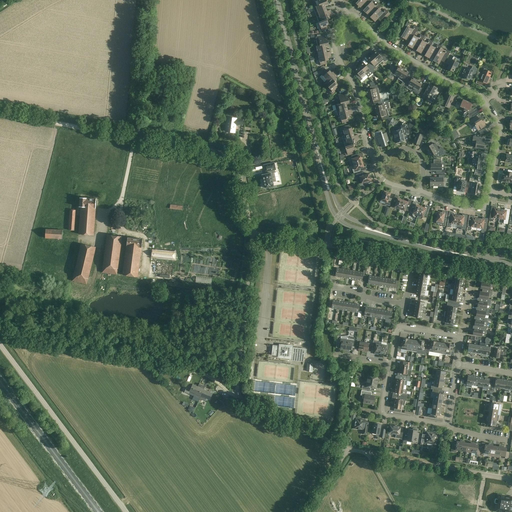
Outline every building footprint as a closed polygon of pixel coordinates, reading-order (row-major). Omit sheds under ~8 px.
[(372,1),(373,0),(358,0),(356,3),(360,8),(364,4),(367,6),(367,7),(372,1)] [(367,7),(367,6),(363,10),(368,15),(371,11),(374,13),(379,8),(382,5),(379,2),(377,5),(375,4),(372,1),(367,7)] [(327,2),(319,5),(313,7),(315,12),(326,8),(325,5),(328,4),(327,2)] [(326,8),(315,12),(317,17),(331,12),(330,9),(327,11),(326,8)] [(381,20),(384,18),(385,19),(390,14),(386,9),(384,12),(382,11),(379,8),(374,13),(370,17),(375,22),(379,18),(381,20)] [(331,12),(317,17),(319,22),(327,19),(330,18),(329,15),(332,14),(331,12)] [(329,24),(327,19),(319,22),(321,27),(319,28),(320,32),(328,28),(327,25),(329,24)] [(410,36),(412,37),(413,37),(414,35),(419,28),(415,25),(414,27),(411,28),(407,26),(401,37),(407,40),(410,36)] [(418,37),(414,35),(413,37),(412,37),(407,46),(413,49),(416,44),(419,46),(423,40),(425,36),(421,34),(420,37),(418,37)] [(316,37),(317,46),(318,46),(328,43),(327,38),(325,38),(324,35),(316,37)] [(426,42),(423,40),(419,46),(416,51),(422,54),(424,49),(427,51),(431,45),(433,41),(430,39),(428,42),(426,42)] [(329,46),(328,43),(318,46),(317,46),(316,46),(317,51),(326,49),(325,47),(329,46)] [(434,47),(431,45),(427,51),(424,56),(430,59),(433,54),(436,56),(441,48),(442,46),(438,44),(436,47),(434,47)] [(436,56),(433,60),(439,64),(441,59),(444,61),(450,51),(446,49),(446,51),(441,48),(436,56)] [(376,51),(372,55),(379,63),(384,60),(385,61),(387,59),(382,53),(380,55),(376,51)] [(331,56),(331,54),(319,57),(316,57),(317,60),(319,59),(320,65),(327,64),(326,61),(328,60),(328,57),(331,56)] [(369,65),(373,70),(376,67),(375,67),(379,63),(372,55),(367,59),(371,63),(369,65)] [(450,55),(446,62),(449,64),(447,68),(449,69),(449,71),(452,71),(453,72),(456,67),(457,67),(459,63),(455,61),(456,58),(450,55)] [(375,71),(373,70),(369,65),(367,67),(363,63),(359,66),(366,75),(368,77),(375,71)] [(366,75),(359,66),(355,71),(358,74),(356,76),(360,81),(363,79),(362,78),(366,75)] [(390,75),(387,77),(391,79),(393,76),(394,75),(399,77),(404,69),(398,66),(396,71),(393,69),(390,75)] [(477,69),(472,67),(471,69),(467,68),(464,67),(461,75),(463,76),(463,77),(464,77),(465,79),(467,80),(468,79),(469,79),(471,75),(474,76),(477,69)] [(321,74),(327,80),(336,72),(334,70),(332,73),(329,70),(328,72),(326,69),(321,74)] [(399,77),(398,79),(402,82),(401,84),(404,85),(407,81),(408,78),(406,77),(409,72),(404,69),(399,77)] [(487,70),(485,69),(484,69),(483,70),(479,80),(477,79),(476,83),(482,86),(483,82),(487,84),(491,75),(491,74),(491,73),(492,72),(487,70)] [(327,80),(330,84),(334,80),(335,81),(337,79),(335,76),(337,74),(336,72),(327,80)] [(411,90),(417,80),(412,77),(409,82),(407,81),(404,85),(404,86),(411,90)] [(338,85),(335,81),(334,80),(330,84),(328,86),(331,90),(330,92),(332,95),(338,89),(336,86),(338,85)] [(422,83),(417,80),(411,90),(419,95),(422,89),(419,88),(422,83)] [(437,88),(430,84),(424,95),(427,97),(428,97),(427,99),(433,103),(438,95),(434,93),(437,88)] [(367,96),(379,94),(377,85),(371,86),(372,89),(366,90),(367,96)] [(337,104),(349,101),(348,96),(345,96),(344,93),(338,95),(340,100),(336,101),(337,104)] [(379,102),(381,102),(379,94),(367,96),(369,102),(374,100),(375,103),(379,102)] [(453,97),(445,94),(442,102),(443,105),(449,108),(448,109),(452,111),(455,104),(451,103),(453,97)] [(471,106),(472,103),(463,99),(460,106),(464,108),(466,111),(463,113),(466,116),(467,116),(469,119),(475,114),(474,111),(471,106)] [(390,109),(388,100),(381,102),(379,102),(380,105),(374,106),(376,112),(387,109),(390,109)] [(349,101),(337,104),(335,105),(336,110),(338,110),(338,109),(347,107),(346,104),(350,103),(349,101)] [(387,109),(376,112),(377,118),(382,117),(383,119),(389,118),(387,109)] [(352,112),(340,115),(342,123),(348,121),(348,118),(350,118),(349,115),(352,114),(352,112)] [(478,119),(477,116),(468,122),(470,126),(474,124),(474,125),(475,126),(478,130),(485,125),(480,117),(478,119)] [(237,119),(227,117),(225,131),(235,133),(236,125),(243,124),(242,118),(237,119)] [(345,136),(353,133),(351,128),(349,128),(348,125),(340,128),(341,131),(343,131),(345,136)] [(409,134),(407,125),(401,126),(402,129),(399,130),(393,132),(395,143),(396,142),(397,143),(400,142),(401,141),(405,141),(403,135),(409,134)] [(427,133),(421,130),(420,134),(416,133),(413,142),(419,145),(422,138),(425,139),(427,133)] [(382,132),(381,132),(380,132),(380,133),(380,134),(380,135),(374,137),(375,141),(378,140),(379,144),(381,143),(382,147),(390,145),(387,138),(385,133),(383,134),(383,133),(383,132),(382,132)] [(346,141),(343,142),(345,147),(354,144),(354,145),(357,144),(356,141),(359,140),(358,137),(346,141)] [(473,137),(472,143),(476,143),(475,147),(485,149),(486,142),(481,141),(482,138),(480,138),(473,137)] [(432,144),(426,148),(431,156),(433,155),(435,158),(442,156),(446,154),(443,149),(440,151),(435,143),(432,145),(432,144)] [(354,144),(345,147),(347,152),(345,153),(346,156),(354,154),(353,151),(355,150),(354,145),(354,144)] [(477,152),(470,151),(469,157),(473,157),(472,165),(480,167),(481,163),(483,163),(484,156),(476,155),(477,152)] [(352,159),(353,164),(363,161),(361,156),(363,156),(362,152),(351,156),(352,159)] [(431,164),(431,171),(438,171),(438,174),(445,174),(445,171),(441,171),(441,164),(441,160),(433,160),(433,164),(431,164)] [(363,161),(353,164),(354,167),(353,167),(353,168),(352,168),(352,169),(352,170),(353,173),(367,170),(366,166),(364,167),(363,161)] [(262,175),(265,188),(273,186),(274,186),(273,186),(272,182),(276,181),(274,173),(275,172),(274,170),(276,170),(274,163),(263,165),(265,172),(266,172),(266,174),(262,175)] [(363,175),(362,172),(356,174),(357,178),(359,177),(361,183),(367,182),(368,183),(369,183),(370,182),(371,182),(371,181),(371,180),(369,174),(363,175)] [(511,172),(506,172),(505,174),(503,174),(502,176),(501,178),(502,179),(502,181),(511,183),(511,181),(511,172)] [(445,178),(445,175),(439,175),(439,178),(430,178),(430,186),(443,186),(443,178),(445,178)] [(462,177),(455,176),(454,183),(458,183),(457,190),(460,191),(460,192),(461,192),(462,192),(463,192),(463,191),(464,191),(466,181),(461,180),(462,177)] [(481,184),(472,182),(470,194),(479,195),(481,184)] [(391,193),(384,191),(383,191),(382,191),(381,192),(381,193),(381,194),(382,194),(383,195),(381,200),(385,202),(384,204),(390,206),(392,200),(389,199),(391,193)] [(272,194),(262,195),(265,212),(275,210),(272,194)] [(394,207),(400,209),(403,199),(398,197),(399,196),(395,195),(391,205),(395,206),(394,207)] [(86,198),(80,198),(79,207),(80,207),(79,234),(93,235),(96,199),(86,198)] [(408,201),(403,199),(400,209),(405,211),(405,210),(408,211),(412,200),(409,199),(408,201)] [(418,215),(421,205),(416,204),(417,202),(413,201),(410,212),(413,213),(413,214),(413,215),(413,216),(414,217),(417,218),(418,215)] [(418,215),(417,218),(420,219),(421,219),(422,218),(422,217),(423,217),(423,216),(426,217),(430,207),(425,205),(424,207),(421,205),(418,215)] [(499,219),(500,209),(496,209),(497,207),(491,206),(489,221),(493,222),(494,218),(499,219)] [(500,209),(499,219),(504,219),(503,223),(508,224),(510,209),(505,208),(504,210),(500,209)] [(448,212),(442,211),(442,213),(438,212),(437,212),(436,213),(436,214),(436,215),(436,216),(437,216),(436,221),(436,223),(437,223),(437,224),(441,224),(441,226),(445,226),(448,212)] [(449,212),(447,227),(451,227),(456,228),(457,224),(458,215),(454,215),(454,213),(449,212)] [(462,216),(458,215),(457,224),(462,225),(461,229),(465,230),(468,215),(462,214),(462,216)] [(471,227),(477,228),(478,218),(474,218),(474,216),(469,215),(467,230),(471,231),(471,227)] [(482,219),(478,218),(477,228),(482,228),(481,232),(485,233),(488,218),(482,217),(482,219)] [(62,230),(45,229),(45,238),(57,238),(57,239),(59,239),(61,239),(62,230)] [(121,237),(107,235),(102,273),(117,275),(121,237)] [(142,240),(128,237),(122,275),(137,277),(142,240)] [(95,247),(81,244),(72,281),(86,284),(91,265),(94,266),(95,261),(92,260),(95,247)] [(175,253),(152,251),(151,260),(156,261),(157,257),(174,259),(175,253)] [(363,273),(358,272),(356,280),(362,280),(363,277),(366,277),(367,271),(364,270),(363,273)] [(420,273),(419,278),(427,279),(428,274),(429,275),(430,271),(424,270),(424,273),(420,273)] [(455,279),(454,284),(462,286),(463,280),(461,280),(461,277),(455,276),(454,279),(455,279)] [(484,289),(489,290),(490,287),(491,287),(492,286),(493,286),(493,285),(494,281),(485,280),(485,283),(481,282),(480,288),(484,289)] [(480,291),(479,298),(482,298),(484,299),(488,299),(488,296),(491,297),(492,290),(489,290),(484,289),(483,292),(480,291)] [(447,303),(456,304),(457,301),(460,302),(461,296),(453,295),(449,294),(447,303)] [(478,301),(477,307),(483,308),(486,308),(490,309),(491,301),(493,302),(493,300),(491,300),(488,299),(484,299),(482,298),(482,301),(478,301)] [(445,305),(444,311),(445,311),(448,312),(456,313),(457,308),(456,307),(454,307),(455,304),(447,303),(447,306),(445,305)] [(477,310),(476,316),(481,317),(484,318),(485,315),(488,316),(490,309),(486,308),(483,308),(482,311),(477,310)] [(444,317),(443,322),(445,322),(445,325),(451,326),(451,323),(454,324),(455,318),(447,317),(444,317)] [(475,319),(474,326),(478,326),(480,327),(483,327),(486,328),(487,321),(488,318),(484,318),(481,317),(481,320),(475,319)] [(486,331),(486,328),(480,327),(479,330),(474,329),(473,335),(481,336),(482,330),(486,331)] [(342,349),(346,350),(347,340),(348,340),(348,336),(341,337),(338,336),(337,343),(341,343),(340,348),(342,349)] [(347,340),(346,350),(349,350),(351,350),(352,345),(353,345),(354,341),(354,338),(348,337),(348,340),(347,340)] [(408,339),(403,338),(402,343),(399,342),(398,348),(401,349),(401,350),(406,351),(408,339)] [(425,353),(427,347),(423,346),(424,341),(419,340),(419,341),(417,352),(417,354),(425,355),(426,353),(425,353)] [(430,347),(427,347),(425,353),(426,353),(429,354),(429,352),(435,352),(436,342),(436,341),(431,340),(430,347)] [(363,351),(364,342),(357,341),(356,347),(359,348),(358,350),(363,351)] [(373,341),(372,347),(375,348),(374,353),(375,353),(375,354),(379,355),(379,353),(380,354),(381,344),(382,342),(378,341),(373,341)] [(372,344),(364,342),(363,351),(367,352),(368,349),(371,350),(372,344)] [(381,344),(380,354),(380,355),(384,356),(384,354),(385,354),(386,351),(389,352),(390,343),(385,343),(382,342),(381,344)] [(447,343),(445,354),(453,356),(454,349),(451,349),(452,344),(447,343)] [(485,346),(483,356),(486,357),(486,355),(489,356),(489,353),(492,353),(493,345),(491,345),(490,347),(485,346)] [(306,349),(305,349),(295,348),(291,348),(291,347),(281,346),(281,348),(275,348),(274,353),(280,354),(280,356),(289,357),(290,356),(294,357),(293,357),(303,358),(304,356),(305,356),(306,349)] [(500,353),(503,353),(503,352),(504,346),(501,346),(500,349),(494,348),(493,357),(499,358),(500,353)] [(413,363),(410,362),(402,361),(401,364),(400,364),(400,368),(411,370),(412,366),(413,363)] [(410,378),(411,370),(400,368),(399,373),(402,374),(402,377),(410,378)] [(378,377),(368,375),(366,386),(362,386),(362,389),(368,390),(369,387),(376,388),(378,377)] [(472,385),(473,376),(468,375),(467,380),(464,380),(463,386),(471,388),(472,385)] [(409,381),(410,378),(402,377),(399,376),(399,379),(396,379),(396,383),(404,385),(406,385),(407,381),(409,381)] [(484,378),(482,387),(483,387),(482,390),(490,391),(492,384),(489,383),(489,379),(484,378)] [(492,387),(491,391),(495,391),(495,387),(500,388),(501,379),(496,378),(495,381),(493,381),(492,387)] [(443,386),(444,382),(435,381),(434,386),(431,386),(431,389),(433,389),(436,390),(437,387),(442,388),(443,385),(443,386)] [(187,385),(184,391),(188,393),(194,396),(198,386),(192,384),(191,387),(187,385)] [(198,386),(194,396),(199,398),(201,395),(204,389),(198,386)] [(397,396),(407,398),(407,395),(402,394),(403,389),(395,388),(394,392),(396,393),(396,396),(397,396)] [(204,389),(201,395),(209,399),(212,392),(204,389)] [(434,398),(443,400),(444,396),(443,396),(443,394),(438,393),(438,390),(436,390),(433,389),(432,392),(435,393),(434,398)] [(370,392),(361,390),(361,395),(363,396),(362,398),(363,399),(364,399),(363,402),(373,404),(374,396),(370,395),(370,394),(370,392)] [(406,401),(407,398),(397,396),(397,399),(394,399),(394,403),(402,405),(405,405),(405,401),(406,401)] [(402,405),(394,403),(393,408),(395,408),(395,411),(401,412),(402,405)] [(432,409),(428,408),(427,417),(435,418),(436,415),(440,416),(440,413),(441,414),(441,410),(432,409)] [(368,423),(365,422),(365,419),(356,418),(355,424),(354,424),(353,428),(358,429),(358,428),(363,429),(362,434),(366,435),(368,423)] [(496,420),(487,419),(486,421),(488,421),(487,424),(490,425),(490,427),(499,429),(499,425),(495,425),(496,420)] [(381,424),(374,423),(374,427),(373,427),(372,433),(377,434),(376,436),(384,438),(385,429),(380,428),(381,424)] [(403,441),(402,443),(406,444),(407,442),(407,440),(417,442),(418,436),(416,435),(417,430),(416,430),(417,425),(411,424),(410,429),(408,429),(408,431),(405,431),(403,441)] [(400,428),(390,426),(389,433),(396,434),(395,438),(402,439),(403,433),(399,433),(400,428)] [(437,434),(427,432),(426,435),(422,434),(421,442),(427,443),(427,444),(432,445),(433,444),(436,445),(437,434)] [(461,450),(462,441),(460,440),(460,442),(457,441),(456,444),(453,444),(451,451),(455,452),(455,449),(461,450)] [(475,443),(473,443),(471,452),(477,453),(476,456),(479,456),(480,455),(481,448),(478,448),(478,445),(475,444),(475,443)] [(489,454),(490,444),(488,443),(488,445),(485,444),(484,447),(481,447),(481,448),(480,455),(483,456),(484,453),(489,454)] [(500,455),(505,456),(505,458),(508,459),(509,452),(506,451),(506,448),(503,447),(504,446),(501,446),(500,455)] [(495,503),(496,504),(494,511),(511,511),(511,508),(511,498),(505,498),(506,496),(498,494),(497,499),(496,499),(495,499),(494,502),(495,503)]
